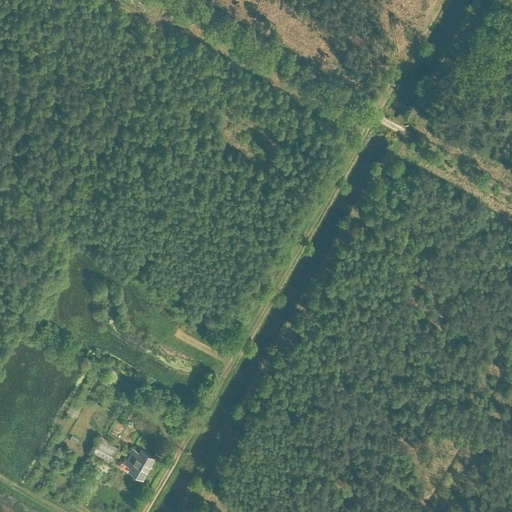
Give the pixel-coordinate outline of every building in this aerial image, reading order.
[(130,418),(135,408),(130,406),(125,415),(130,418)] [(99,437),(92,448),(115,461),(121,449),(99,437)] [(133,447),(129,455),(149,467),(155,457),(140,449),(139,451),(133,447)] [(89,453),(83,463),(93,469),(99,459),(89,453)] [(129,455),(124,463),(122,462),(119,466),(127,471),(129,468),(144,477),(149,467),(129,455)]
